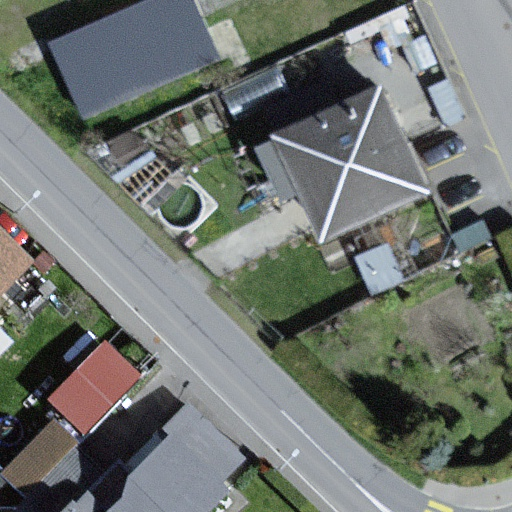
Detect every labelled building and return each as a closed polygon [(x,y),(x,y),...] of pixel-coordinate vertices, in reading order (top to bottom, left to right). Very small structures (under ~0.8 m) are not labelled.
[(227,58),(202,0),(174,0),(58,49),(87,117),(227,58)] [(321,244),(431,192),(381,85),(271,136),(321,244)] [(0,302),(41,261),(0,220),(0,302)] [(107,341),(48,400),(83,435),(142,375),(107,341)] [(74,504),(66,511),(207,511),(229,490),(221,482),(247,457),(189,399),(79,509),(74,504)]
